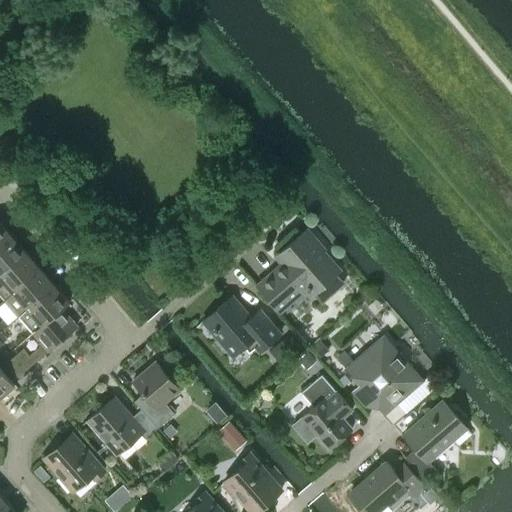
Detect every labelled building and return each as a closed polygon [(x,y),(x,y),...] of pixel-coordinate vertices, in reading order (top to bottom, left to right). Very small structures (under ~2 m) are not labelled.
[(0,245),(12,236),(0,221),(0,245)] [(320,253),(324,250),(306,229),(278,253),(286,263),(258,288),(277,309),(304,285),(307,288),(312,293),(337,272),(320,253)] [(0,274),(26,252),(12,236),(0,245),(0,274)] [(0,294),(4,299),(40,268),(26,252),(0,274),(0,294)] [(19,315),(54,285),(40,268),(4,299),(19,315)] [(61,308),(69,301),(54,285),(19,315),(32,331),(41,324),(41,325),(61,307),(61,308)] [(260,309),(248,319),(229,297),(202,321),(232,356),(244,345),(249,351),(264,338),(268,343),(280,332),(260,309)] [(76,325),(61,308),(61,307),(41,325),(41,324),(32,331),(39,339),(38,346),(29,354),(23,347),(6,362),(17,376),(76,325)] [(286,359),(301,346),(290,333),(274,346),(286,359)] [(385,413),(422,380),(383,335),(345,367),(360,384),(352,391),(363,403),(370,396),(385,413)] [(328,349),(319,339),(311,346),(320,356),(328,349)] [(298,358),(306,368),(316,360),(307,350),(298,358)] [(165,402),(180,389),(155,361),(132,380),(143,392),(134,401),(141,408),(157,427),(174,413),(165,402)] [(0,396),(14,384),(0,367),(0,396)] [(336,391),(321,374),(301,392),(313,406),(292,425),(307,441),(316,433),(329,448),(352,428),(342,417),(352,409),(336,391)] [(344,374),(338,380),(343,386),(349,380),(344,374)] [(141,408),(130,418),(112,398),(88,418),(118,453),(142,432),(145,436),(157,427),(141,408)] [(457,446),(471,434),(443,400),(403,435),(415,448),(405,457),(422,477),(434,467),(427,460),(452,439),(457,446)] [(214,401),(206,408),(218,421),(226,414),(214,401)] [(229,420),(219,429),(227,439),(238,429),(229,420)] [(164,430),(170,437),(176,431),(170,425),(164,430)] [(86,449),(77,456),(63,440),(43,457),(72,490),(91,474),(94,478),(104,470),(86,449)] [(173,446),(165,452),(173,462),(181,456),(173,446)] [(258,481),(267,473),(249,452),(239,460),(243,464),(224,481),(250,511),(254,511),(272,497),(258,481)] [(404,463),(395,471),(387,462),(349,495),(363,511),(388,511),(392,509),(387,504),(405,488),(412,496),(424,485),(404,463)] [(221,511),(223,511),(204,490),(194,499),(198,503),(187,511),(221,511)] [(135,500),(131,503),(131,508),(136,510),(140,507),(140,503),(135,500)] [(15,511),(5,501),(0,505),(0,511),(15,511)]
